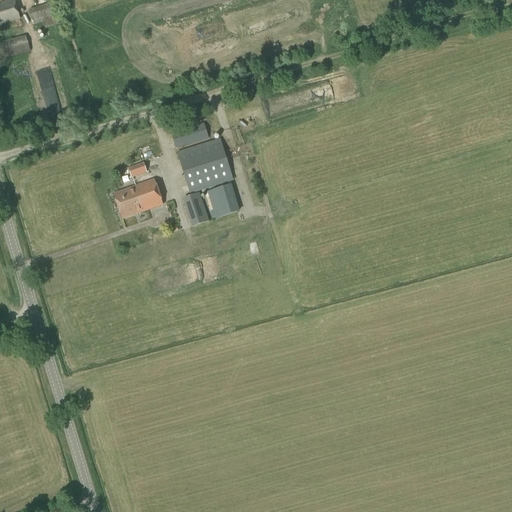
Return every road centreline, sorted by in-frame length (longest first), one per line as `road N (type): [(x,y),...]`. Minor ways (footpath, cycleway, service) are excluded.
road 1 (unclassified): [(0,155),(511,0)]
road 2 (tertiary): [(95,511),(0,199)]
